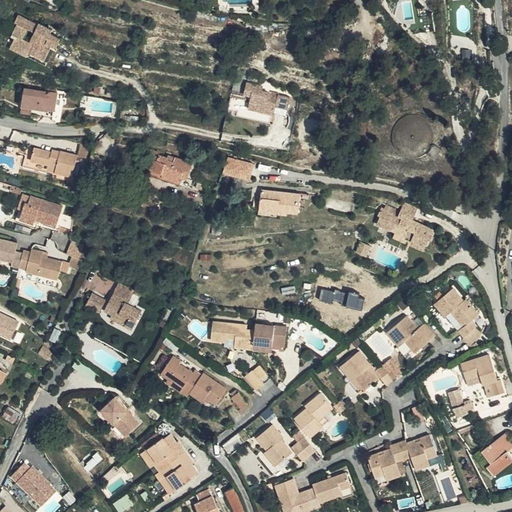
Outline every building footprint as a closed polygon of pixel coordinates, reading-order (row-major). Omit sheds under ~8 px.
[(56,48),(61,38),(51,34),(53,30),(39,23),(38,25),(18,15),(15,23),(18,24),(11,37),(15,39),(10,49),(28,58),(29,54),(44,61),(50,50),(45,47),(47,44),(56,48)] [(276,108),(287,110),(290,98),(262,92),(263,86),(247,82),(244,94),(251,96),(248,109),(274,115),(275,113),(276,108)] [(52,93),(52,89),(26,84),(25,88),(52,93)] [(58,90),(52,89),(52,93),(25,88),(22,105),(32,107),(55,111),(58,90)] [(79,105),(80,97),(70,93),(67,101),(79,105)] [(31,115),(32,107),(22,105),(21,113),(31,115)] [(429,154),(431,152),(433,146),(434,139),(432,132),(429,127),(423,122),(416,120),(409,120),(404,121),(399,125),(395,130),(392,136),(392,143),(394,148),(397,153),(401,157),(406,160),(413,161),(419,160),(424,158),(429,154)] [(157,158),(159,153),(160,150),(149,147),(144,165),(150,168),(153,157),(157,158)] [(77,155),(71,154),(61,151),(60,155),(52,152),(34,148),(31,160),(49,165),(48,169),(56,171),(56,173),(72,176),(77,155)] [(434,148),(431,152),(429,154),(426,158),(435,164),(441,154),(434,148)] [(175,160),(177,155),(160,150),(159,153),(170,157),(169,159),(175,160)] [(105,155),(92,152),(90,161),(103,164),(105,155)] [(194,161),(177,155),(175,160),(169,159),(170,157),(159,153),(157,158),(153,157),(150,168),(164,172),(164,174),(182,179),(183,175),(189,177),(194,161)] [(255,163),(229,156),(224,172),(250,179),(255,163)] [(164,172),(150,168),(149,174),(163,177),(164,174),(164,172)] [(181,183),(182,179),(164,174),(163,177),(181,183)] [(21,195),(23,189),(11,185),(9,191),(21,195)] [(262,208),(280,210),(289,211),(289,208),(299,209),(301,192),(264,188),(262,208)] [(29,204),(31,196),(23,194),(18,209),(23,210),(26,202),(29,204)] [(72,234),(73,218),(60,214),(62,206),(31,196),(29,204),(26,202),(23,210),(21,219),(34,223),(35,218),(56,225),(55,228),(72,234)] [(428,241),(430,242),(435,230),(413,220),(417,209),(403,203),(398,215),(381,208),(378,216),(380,217),(376,224),(405,236),(404,239),(416,244),(415,247),(423,251),(428,241)] [(11,266),(19,268),(23,253),(16,251),(18,243),(0,238),(0,259),(12,263),(11,266)] [(357,250),(368,254),(372,244),(361,240),(357,250)] [(84,246),(73,241),(67,254),(73,256),(79,259),(84,246)] [(23,253),(19,268),(27,269),(26,272),(58,280),(62,261),(47,258),(48,253),(32,249),(31,251),(24,250),(23,253)] [(69,265),(80,269),(84,261),(79,259),(73,256),(69,265)] [(104,292),(110,281),(90,271),(85,280),(96,286),(88,300),(105,308),(111,296),(104,292)] [(126,300),(134,285),(133,285),(121,279),(114,293),(126,300)] [(339,301),(341,290),(323,287),(321,297),(339,301)] [(462,327),(459,330),(458,331),(463,338),(477,327),(472,320),(478,315),(466,299),(464,301),(453,288),(434,304),(444,317),(446,315),(450,312),(462,327)] [(348,303),(349,291),(341,290),(340,302),(348,303)] [(350,291),(348,305),(364,308),(366,294),(350,291)] [(126,300),(114,293),(105,311),(113,315),(111,319),(132,330),(141,311),(126,302),(126,300)] [(19,321),(1,312),(0,314),(0,332),(10,338),(19,321)] [(446,315),(459,330),(462,327),(450,312),(446,315)] [(406,316),(387,333),(398,346),(404,341),(415,353),(435,335),(424,322),(417,328),(406,316)] [(234,348),(253,349),(253,345),(255,330),(246,329),(236,329),(237,324),(214,322),(211,341),(226,342),(227,338),(235,339),(234,348)] [(253,345),(272,346),(272,345),(285,347),(287,327),(256,323),(255,330),(253,345)] [(173,350),(177,344),(167,337),(163,343),(173,350)] [(48,358),(52,352),(43,346),(39,352),(48,358)] [(364,391),(377,380),(366,368),(371,365),(359,350),(339,367),(351,381),(354,378),(362,388),(364,391)] [(480,375),(481,380),(483,385),(491,383),(494,395),(504,392),(500,378),(497,379),(489,354),(460,363),(466,380),(480,375)] [(15,358),(8,355),(6,361),(12,364),(15,358)] [(187,396),(189,393),(201,375),(194,370),(192,372),(179,363),(181,360),(173,355),(161,374),(168,379),(165,382),(187,396)] [(226,370),(232,375),(240,364),(235,359),(226,370)] [(390,359),(383,365),(394,379),(401,373),(390,359)] [(259,365),(253,370),(260,379),(266,374),(259,365)] [(377,380),(380,378),(375,371),(376,370),(371,365),(366,368),(377,380)] [(375,371),(380,378),(387,385),(393,380),(381,366),(376,370),(375,371)] [(116,379),(126,386),(132,376),(122,370),(116,379)] [(253,370),(245,375),(257,390),(264,384),(260,379),(253,370)] [(201,375),(189,393),(203,402),(206,397),(217,405),(227,389),(203,372),(201,375)] [(467,384),(481,380),(480,375),(466,380),(467,384)] [(359,391),(362,388),(354,378),(351,381),(359,391)] [(465,404),(460,389),(448,392),(456,417),(468,413),(467,410),(473,408),(471,402),(465,404)] [(234,396),(243,408),(250,403),(241,391),(234,396)] [(318,421),(333,409),(320,393),(305,406),(307,408),(294,419),(311,438),(323,427),(321,425),(318,421)] [(127,434),(141,421),(117,395),(103,408),(127,434)] [(269,420),(276,415),(270,406),(263,412),(269,420)] [(4,418),(16,425),(21,415),(9,408),(4,418)] [(336,412),(333,409),(318,421),(321,425),(336,412)] [(173,422),(166,416),(163,421),(170,426),(173,422)] [(276,466),(292,451),(282,439),(283,437),(272,424),(256,437),(267,450),(264,452),(276,466)] [(163,437),(159,431),(143,442),(148,448),(163,437)] [(163,437),(148,448),(147,448),(158,462),(155,464),(158,469),(185,451),(178,441),(176,442),(170,434),(164,438),(163,437)] [(511,444),(504,434),(482,452),(491,463),(486,466),(493,475),(511,460),(511,456),(507,450),(511,446),(511,444)] [(396,443),(403,461),(411,458),(416,470),(430,466),(428,460),(437,457),(430,435),(419,438),(421,441),(415,443),(413,440),(406,443),(405,440),(396,443)] [(306,436),(300,441),(311,455),(318,449),(306,436)] [(311,455),(300,441),(294,446),(305,460),(311,455)] [(367,456),(375,478),(385,475),(387,479),(400,475),(396,464),(403,461),(396,443),(389,445),(390,449),(383,451),(384,454),(379,455),(378,453),(367,456)] [(158,462),(147,448),(140,454),(150,468),(155,464),(158,462)] [(194,463),(185,451),(158,469),(159,471),(163,469),(177,489),(193,478),(191,477),(198,473),(192,464),(194,463)] [(428,460),(430,466),(440,462),(437,457),(428,460)] [(25,462),(11,475),(42,507),(60,490),(34,464),(30,467),(25,462)] [(169,494),(177,489),(163,469),(159,471),(155,475),(169,494)] [(307,493),(313,510),(321,507),(320,503),(343,495),(341,491),(351,487),(345,472),(313,483),(314,486),(315,490),(307,493)] [(436,476),(419,480),(426,504),(443,500),(436,476)] [(275,485),(283,508),(287,506),(289,511),(306,511),(313,510),(307,493),(299,496),(298,491),(293,478),(275,485)] [(240,511),(244,510),(234,488),(226,491),(235,511),(240,511)] [(218,511),(208,489),(196,495),(199,502),(195,504),(198,511),(218,511)] [(129,492),(114,500),(120,511),(135,503),(129,492)] [(16,511),(7,503),(0,510),(0,511),(16,511)]
